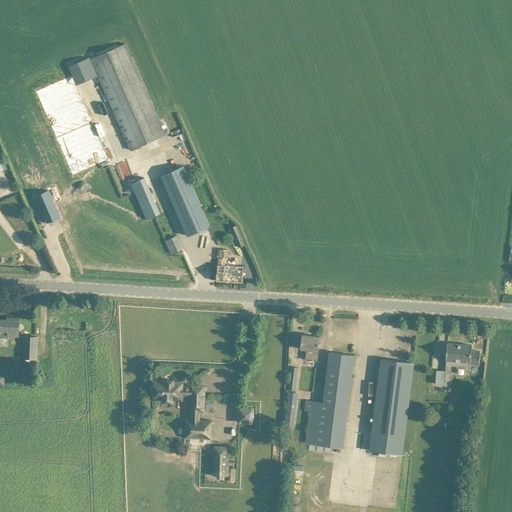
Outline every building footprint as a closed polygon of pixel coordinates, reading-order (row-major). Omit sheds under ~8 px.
[(129,150),(165,134),(125,43),(89,59),(129,150)] [(72,175),(109,159),(72,75),(35,91),(72,175)] [(183,166),(161,175),(187,236),(210,226),(201,206),(183,166)] [(144,176),(131,182),(147,218),(160,212),(144,176)] [(60,217),(48,190),(48,191),(35,196),(47,223),(60,217),(60,218),(60,217)] [(64,214),(62,209),(61,209),(73,235),(73,234),(75,233),(78,240),(79,240),(92,234),(93,234),(79,201),(78,202),(80,207),(64,214)] [(236,225),(229,228),(238,247),(245,245),(236,225)] [(171,253),(182,249),(176,235),(165,240),(171,253)] [(242,282),(243,272),(243,265),(236,265),(236,260),(228,260),(228,249),(218,248),(216,281),(242,282)] [(18,336),(18,330),(20,330),(21,329),(22,326),(21,325),(19,325),(19,318),(10,318),(10,320),(0,319),(0,325),(0,336),(7,337),(7,335),(18,336)] [(317,360),(318,347),(320,337),(302,335),(300,349),(307,350),(306,359),(317,360)] [(24,336),(23,359),(37,359),(38,337),(24,336)] [(447,343),(446,361),(470,362),(470,364),(479,365),(480,351),(471,351),(472,345),(447,343)] [(348,406),(353,365),(354,355),(329,352),(328,362),(323,402),(348,406)] [(381,358),(379,368),(369,450),(402,455),(413,363),(381,358)] [(291,366),(288,389),(295,390),(297,367),(291,366)] [(32,383),(33,369),(22,369),(21,382),(32,383)] [(444,385),(445,371),(436,370),(435,384),(444,385)] [(190,396),(190,411),(204,412),(205,386),(191,385),(190,387),(182,387),(183,382),(155,381),(154,399),(163,399),(163,402),(172,402),(172,400),(182,400),(182,396),(190,396)] [(283,429),(294,430),(298,393),(288,393),(286,412),(285,412),(283,429)] [(255,408),(239,408),(239,425),(255,425),(255,408)] [(184,419),(183,438),(211,439),(212,420),(190,419),(184,419)] [(228,476),(228,462),(227,462),(227,447),(213,446),(212,461),(214,461),(213,475),(228,476)]
